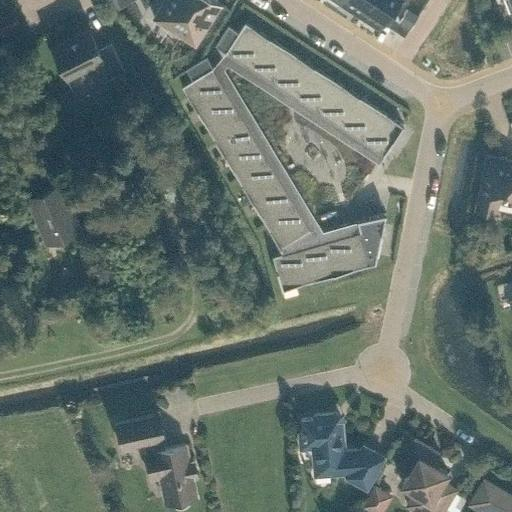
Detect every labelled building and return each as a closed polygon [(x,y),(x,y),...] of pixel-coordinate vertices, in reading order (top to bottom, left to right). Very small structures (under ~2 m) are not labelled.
[(223,2),(219,0),(164,0),(154,16),(195,42),(220,2),(222,3),(223,2)] [(342,0),(343,0),(361,12),(369,0),(342,0)] [(369,0),(361,12),(380,24),(395,0),(369,0)] [(408,7),(399,19),(409,26),(417,13),(408,7)] [(245,20),(238,30),(239,30),(226,50),(248,65),(267,34),(245,20)] [(228,23),(215,43),(226,50),(239,30),(238,30),(228,23)] [(89,28),(52,46),(67,76),(94,62),(102,79),(124,69),(110,40),(98,47),(89,28)] [(248,65),(270,79),(290,49),(267,34),(248,65)] [(312,64),(290,49),(270,79),(293,94),(312,64)] [(186,67),(192,77),(192,78),(213,65),(206,54),(186,67)] [(312,64),(293,94),(315,108),(335,78),(312,64)] [(182,83),(196,107),(226,88),(213,65),(192,78),(192,77),(182,83)] [(357,93),(335,78),(315,108),(338,123),(357,93)] [(240,111),(226,88),(196,107),(210,130),(240,111)] [(357,93),(338,123),(360,138),(380,107),(357,93)] [(404,123),(380,107),(360,138),(384,153),(404,123)] [(210,130),(223,152),(254,134),(240,111),(210,130)] [(223,152),(237,175),(268,157),(254,134),(223,152)] [(191,183),(187,186),(159,136),(123,156),(131,170),(127,172),(134,185),(131,187),(138,198),(135,199),(143,213),(178,193),(187,209),(202,201),(191,183)] [(511,159),(486,154),(475,208),(496,213),(497,206),(511,208),(511,159)] [(282,180),(268,157),(237,175),(251,198),(282,180)] [(296,203),(282,180),(251,198),(265,221),(296,203)] [(45,194),(30,201),(45,236),(61,229),(63,233),(78,226),(65,195),(59,183),(43,190),(45,194)] [(296,203),(265,221),(280,245),(311,227),(296,203)] [(359,228),(324,238),(334,272),(375,261),(386,211),(357,219),(359,228)] [(298,245),(308,279),(334,272),(324,238),(298,245)] [(282,287),(308,279),(298,245),(272,252),(282,287)] [(302,430),(298,431),(300,446),(306,446),(313,452),(314,473),(315,473),(315,471),(329,470),(329,472),(345,470),(345,474),(366,486),(384,455),(363,443),(361,447),(344,448),(342,418),(333,411),(313,413),(314,416),(301,417),(302,430)] [(159,412),(115,421),(121,447),(144,442),(146,450),(144,451),(150,476),(159,474),(165,501),(172,500),(173,501),(174,502),(175,502),(176,503),(179,504),(181,504),(183,503),(184,503),(185,502),(186,502),(188,499),(189,498),(189,497),(190,496),(197,494),(186,442),(164,446),(163,438),(165,438),(159,412)] [(414,436),(397,464),(408,471),(402,482),(415,490),(407,503),(421,511),(440,511),(455,487),(442,479),(447,471),(433,463),(440,452),(414,436)] [(480,507),(477,511),(511,511),(511,494),(484,478),(470,501),(480,507)] [(376,511),(381,511),(393,492),(375,481),(362,503),(376,511)] [(456,491),(443,511),(455,511),(465,496),(456,491)]
